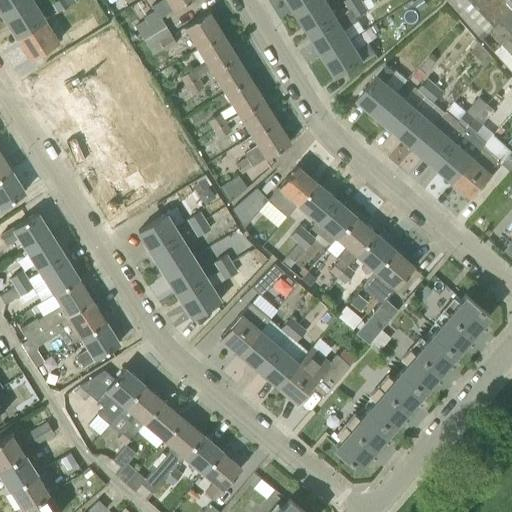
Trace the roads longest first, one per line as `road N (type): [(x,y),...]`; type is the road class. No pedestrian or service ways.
road 1 (residential): [(360,509),(149,328),(0,78)]
road 2 (residential): [(243,0),(296,86),(511,284)]
road 3 (residential): [(360,509),(511,329)]
